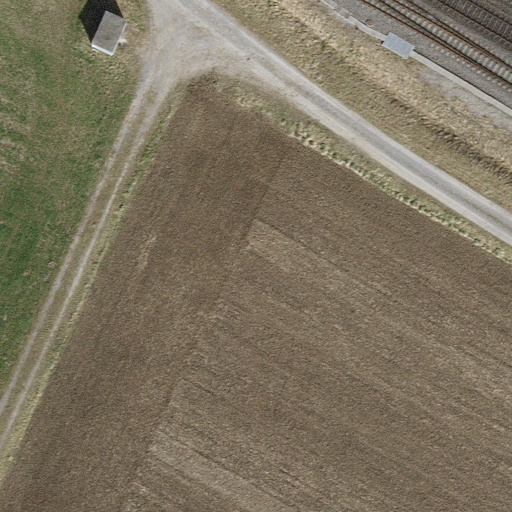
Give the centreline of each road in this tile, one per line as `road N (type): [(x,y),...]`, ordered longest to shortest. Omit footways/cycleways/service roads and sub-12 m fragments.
road 1 (track): [(0,442),(195,17)]
road 2 (track): [(176,0),(351,133),(511,228)]
